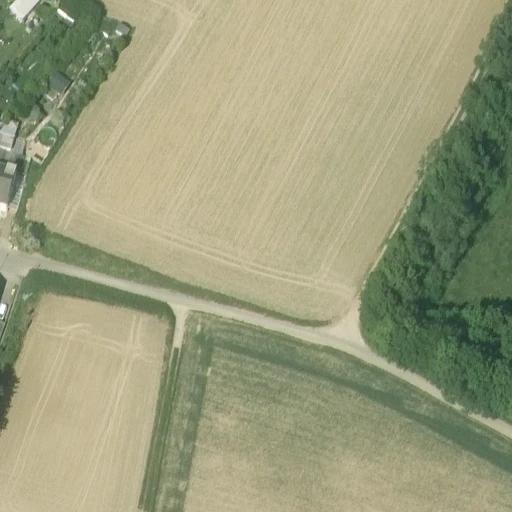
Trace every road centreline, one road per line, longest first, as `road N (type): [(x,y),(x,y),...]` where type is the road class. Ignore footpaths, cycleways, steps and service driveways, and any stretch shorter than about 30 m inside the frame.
road 1 (track): [(511,431),(351,343),(37,259)]
road 2 (track): [(351,343),(355,310),(511,15)]
